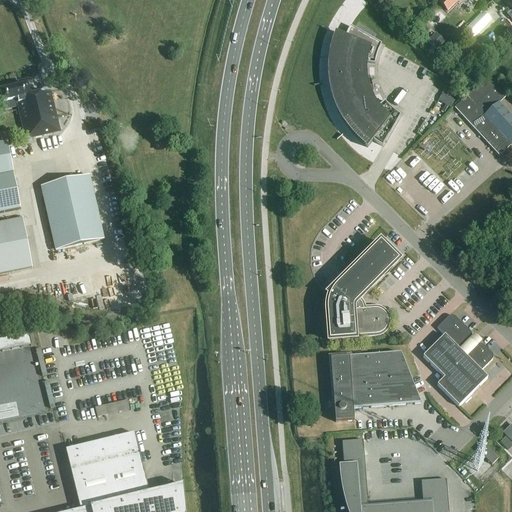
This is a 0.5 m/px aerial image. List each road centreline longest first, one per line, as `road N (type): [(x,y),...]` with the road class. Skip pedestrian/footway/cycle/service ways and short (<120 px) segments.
road 1 (primary): [(268,511),(245,162),(254,73),(273,0)]
road 2 (primary): [(249,0),(227,93),(221,183),(244,511)]
road 3 (unknown): [(34,239),(26,180),(37,167),(75,147),(101,200),(107,243),(98,265),(69,274),(41,264)]
road 4 (residential): [(511,339),(350,177)]
road 5 (residential): [(350,177),(303,138),(288,143),(282,157),(307,176)]
